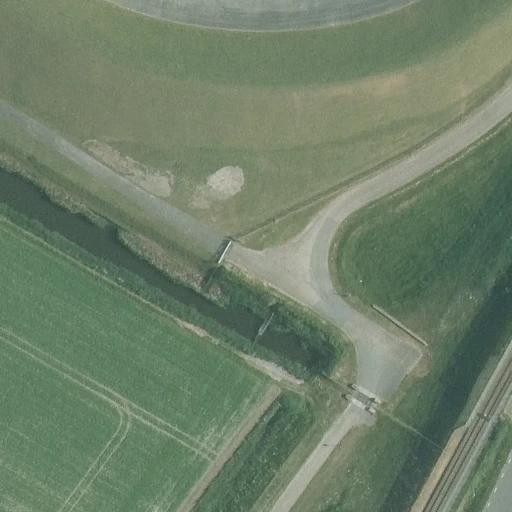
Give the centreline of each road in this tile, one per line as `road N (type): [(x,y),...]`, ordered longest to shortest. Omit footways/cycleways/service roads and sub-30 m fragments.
road 1 (unclassified): [(511,98),(331,219),(289,287)]
road 2 (unclassified): [(277,511),(399,353)]
road 3 (unclassified): [(289,287),(399,353)]
